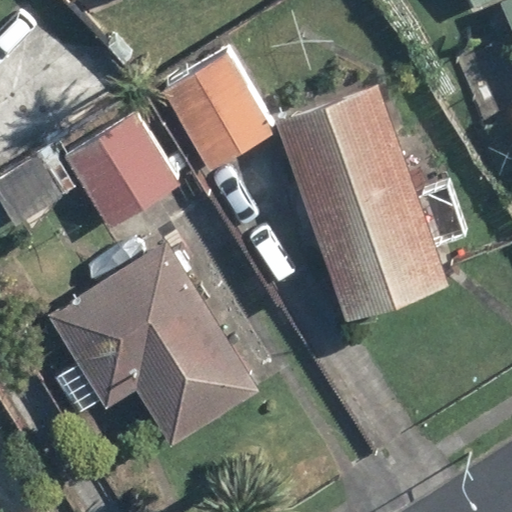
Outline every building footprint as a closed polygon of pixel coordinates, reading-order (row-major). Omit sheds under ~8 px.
[(511,0),(474,0),(476,4),(485,0),(504,0),(511,18),(511,0)] [(232,45),(163,84),(209,167),(279,128),(232,45)] [(384,79),(280,114),(348,316),(452,281),(384,79)] [(183,178),(135,101),(60,147),(84,186),(108,225),(183,178)] [(84,186),(60,147),(51,132),(0,163),(0,197),(18,227),(84,186)] [(108,403),(139,383),(175,439),(263,382),(164,231),(160,234),(22,324),(77,408),(101,393),(108,403)]
